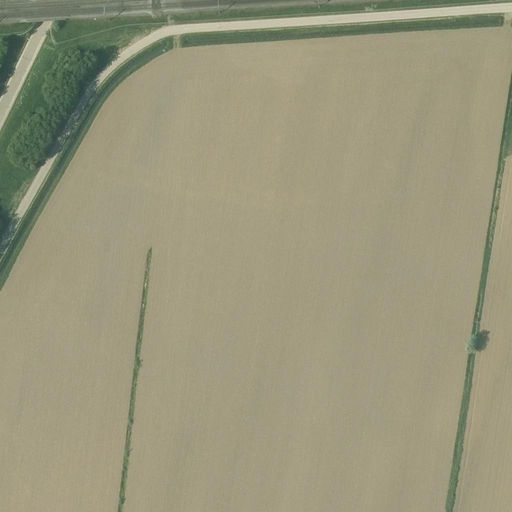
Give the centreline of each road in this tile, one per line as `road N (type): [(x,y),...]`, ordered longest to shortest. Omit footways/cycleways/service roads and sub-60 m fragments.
road 1 (unclassified): [(26,202),(94,85),(130,51),(167,32),(511,7)]
road 2 (motorway): [(511,77),(0,105)]
road 3 (motorway): [(0,131),(511,104)]
road 4 (unclassified): [(26,202),(60,190),(511,172)]
road 5 (unclassified): [(0,112),(54,0)]
